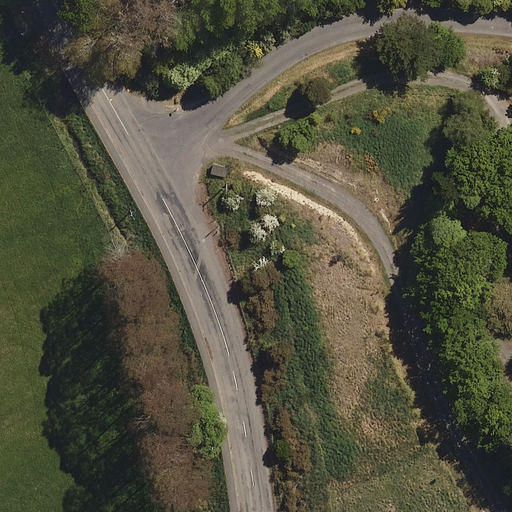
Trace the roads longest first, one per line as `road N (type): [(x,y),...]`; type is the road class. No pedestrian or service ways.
road 1 (residential): [(147,170),(287,54),(323,36),(391,18),(511,24)]
road 2 (secondary): [(257,511),(227,344),(147,170)]
road 3 (secondary): [(147,170),(52,0)]
